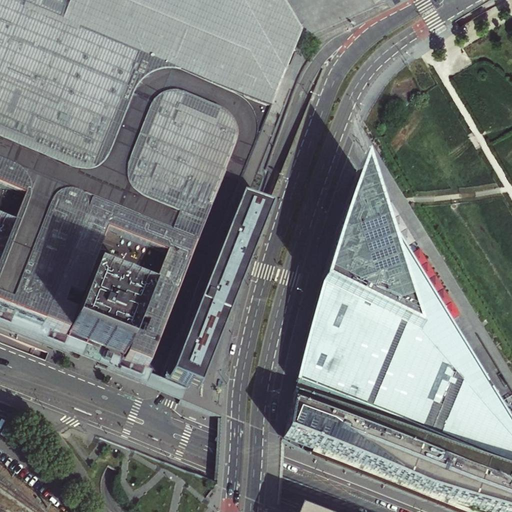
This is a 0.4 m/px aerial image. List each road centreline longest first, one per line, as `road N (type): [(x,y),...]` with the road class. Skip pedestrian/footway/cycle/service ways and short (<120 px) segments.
road 1 (primary): [(251,511),(262,375),(345,111),(381,57),(466,1)]
road 2 (primary): [(386,25),(334,77),(284,211),(243,355),(230,511)]
road 3 (residential): [(386,25),(338,42),(307,77),(160,422)]
road 4 (residential): [(155,433),(374,511)]
road 5 (residential): [(374,511),(160,422)]
road 6 (residential): [(160,422),(0,353)]
road 7 (residential): [(0,377),(155,433)]
